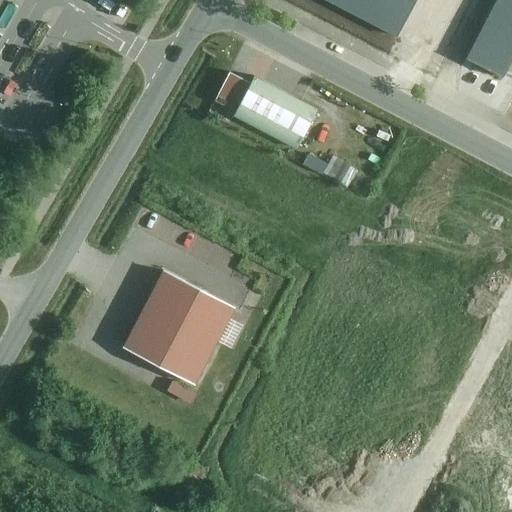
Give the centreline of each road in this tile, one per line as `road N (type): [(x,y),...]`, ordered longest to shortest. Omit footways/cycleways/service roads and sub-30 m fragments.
road 1 (residential): [(0,372),(208,8)]
road 2 (residential): [(208,8),(511,162)]
